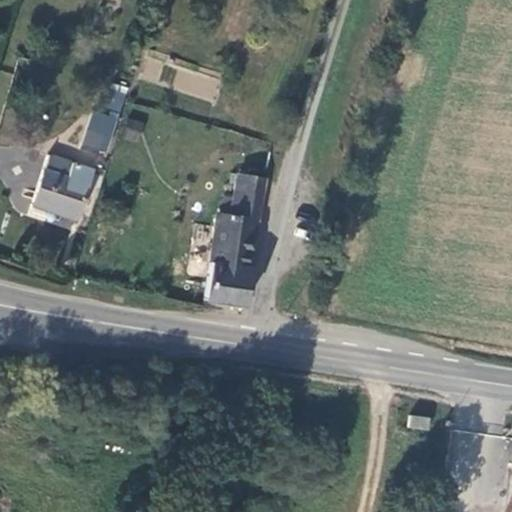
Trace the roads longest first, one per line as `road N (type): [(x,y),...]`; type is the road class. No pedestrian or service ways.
road 1 (unclassified): [(259,347),(292,208),(358,0)]
road 2 (secondary): [(0,306),(259,347)]
road 3 (secondary): [(259,347),(511,386)]
road 4 (track): [(369,511),(380,473),(383,367)]
